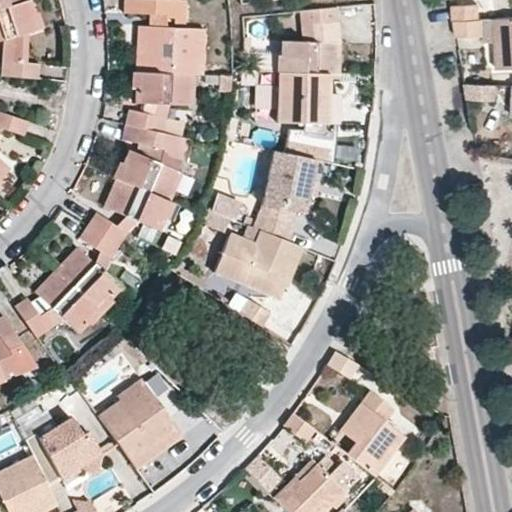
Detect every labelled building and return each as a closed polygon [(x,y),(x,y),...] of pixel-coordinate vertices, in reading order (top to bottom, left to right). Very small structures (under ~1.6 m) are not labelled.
[(27,0),(22,0),(0,7),(0,40),(37,29),(27,0)] [(139,25),(136,72),(193,74),(201,74),(203,29),(165,27),(165,17),(173,17),(172,21),(182,21),(183,0),(124,0),(123,13),(152,14),(151,26),(139,25)] [(478,4),(454,4),(454,19),(478,19),(478,4)] [(337,5),(297,10),(297,21),(337,21),(337,5)] [(511,16),(496,18),(497,68),(511,67),(511,16)] [(478,19),(454,19),(458,35),(484,34),(481,20),(478,19)] [(282,40),(280,73),(327,73),(339,74),(340,43),(282,40)] [(1,60),(0,65),(0,74),(37,78),(37,63),(1,60)] [(191,105),(193,74),(136,72),(135,102),(191,105)] [(327,73),(280,73),(278,122),(327,123),(327,73)] [(498,85),(472,84),(471,101),(496,103),(498,85)] [(128,150),(116,178),(169,200),(181,173),(160,164),(162,152),(170,154),(169,159),(180,161),(185,138),(162,133),(165,118),(128,109),(121,139),(149,146),(146,158),(128,150)] [(0,113),(0,127),(23,134),(27,122),(0,113)] [(284,151),(328,157),(331,135),(287,129),(284,151)] [(273,151),(255,230),(287,241),(311,161),(273,151)] [(116,178),(104,205),(156,229),(169,200),(116,178)] [(96,212),(79,237),(109,258),(126,233),(96,212)] [(299,247),(287,241),(255,230),(251,242),(228,232),(212,272),(277,302),(299,247)] [(77,246),(55,269),(97,309),(118,287),(77,246)] [(97,309),(55,269),(33,291),(75,331),(97,309)] [(26,297),(13,305),(35,336),(47,328),(26,297)] [(268,314),(247,301),(241,309),(263,323),(268,314)] [(0,380),(37,367),(2,315),(0,316),(0,337),(11,355),(0,360),(0,380)] [(431,329),(412,333),(415,347),(434,343),(431,329)] [(336,354),(326,371),(344,382),(355,365),(336,354)] [(173,427),(139,380),(98,412),(130,458),(173,427)] [(394,411),(368,390),(352,417),(368,431),(350,455),(378,478),(404,437),(385,423),(394,411)] [(292,417),(284,429),(303,441),(311,430),(292,417)] [(71,419),(38,438),(61,480),(76,470),(87,472),(101,464),(101,452),(92,436),(80,435),(71,419)] [(32,456),(0,473),(0,497),(6,511),(38,511),(53,504),(32,456)] [(316,459),(276,499),(288,511),(328,511),(347,495),(316,459)] [(86,500),(72,501),(77,511),(97,511),(89,497),(86,500)]
